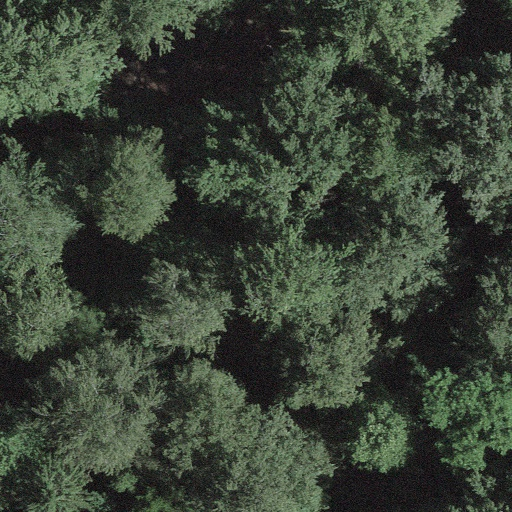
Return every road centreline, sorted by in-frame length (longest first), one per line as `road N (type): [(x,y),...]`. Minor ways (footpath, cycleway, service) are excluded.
road 1 (track): [(213,9),(355,50),(459,18),(459,0)]
road 2 (track): [(0,102),(117,88),(195,56),(221,0)]
